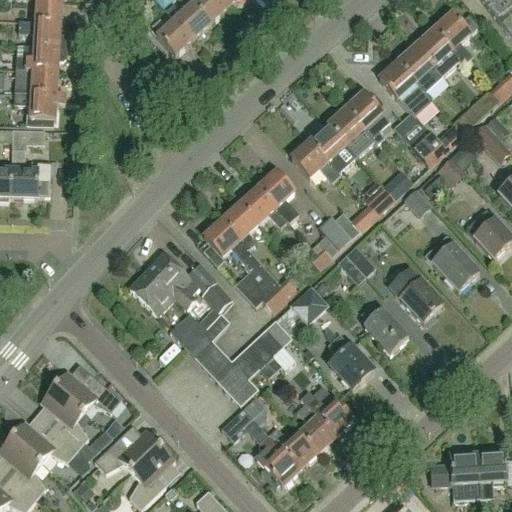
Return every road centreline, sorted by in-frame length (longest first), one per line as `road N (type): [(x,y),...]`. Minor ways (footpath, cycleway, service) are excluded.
road 1 (residential): [(247,511),(55,308)]
road 2 (tertiary): [(186,166),(368,0)]
road 3 (residential): [(336,511),(511,350)]
road 4 (tertiary): [(55,308),(186,166)]
road 5 (residential): [(186,166),(116,71),(105,0)]
